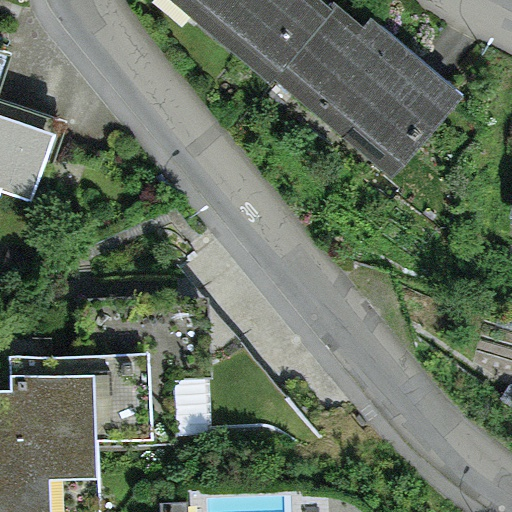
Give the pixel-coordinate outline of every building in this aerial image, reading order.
[(187,0),(278,73),(335,7),(326,0),(187,0)] [(363,30),(335,7),(278,73),(393,165),(456,95),(371,21),(363,30)] [(0,190),(35,202),(61,123),(0,103),(0,88),(12,53),(0,48),(0,190)] [(93,300),(94,354),(95,437),(152,436),(152,423),(202,422),(200,298),(93,300)] [(25,389),(26,511),(79,511),(96,511),(95,437),(94,354),(24,355),(25,389)] [(0,511),(26,511),(25,389),(0,389),(0,511)]
